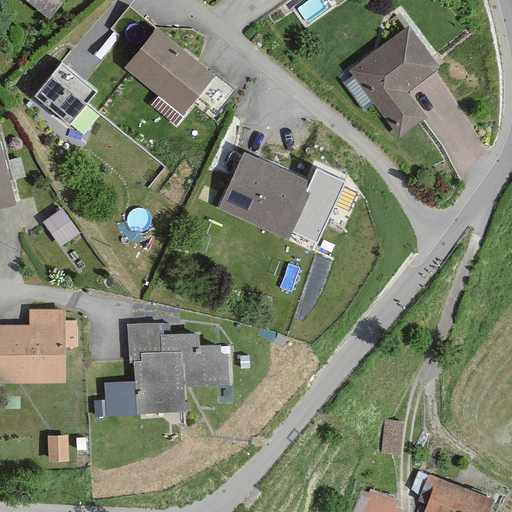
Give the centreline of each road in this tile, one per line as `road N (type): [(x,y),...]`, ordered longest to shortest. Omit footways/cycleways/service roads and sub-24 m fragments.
road 1 (residential): [(443,243),(323,108),(188,0)]
road 2 (residential): [(443,243),(219,511)]
road 3 (residential): [(407,511),(413,403),(479,240),(476,205)]
